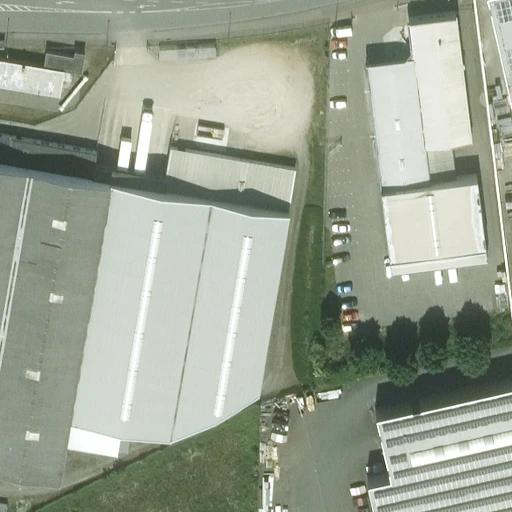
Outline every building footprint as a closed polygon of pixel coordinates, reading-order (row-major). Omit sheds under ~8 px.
[(511,0),(488,0),(511,110),(511,0)] [(455,12),(408,18),(413,52),(406,60),(392,62),(393,67),(414,65),(424,145),(470,139),(455,12)] [(73,55),(46,51),(43,65),(63,68),(63,69),(81,72),(84,52),(74,50),(73,55)] [(43,65),(0,58),(0,84),(59,94),(63,69),(63,68),(43,65)] [(393,67),(365,71),(380,185),(388,255),(471,245),(473,259),(486,257),(476,174),(429,180),(424,145),(414,65),(393,67)] [(95,151),(0,134),(0,159),(91,176),(93,164),(95,151)] [(199,138),(198,149),(222,152),(224,142),(199,138)] [(294,170),(170,148),(164,178),(93,164),(91,176),(110,179),(287,211),(294,170)] [(0,159),(0,464),(57,475),(68,416),(70,416),(110,179),(91,176),(0,159)] [(287,211),(110,179),(70,416),(168,433),(257,387),(288,211),(287,211)] [(511,511),(511,377),(374,409),(388,471),(366,476),(374,511),(511,511)]
